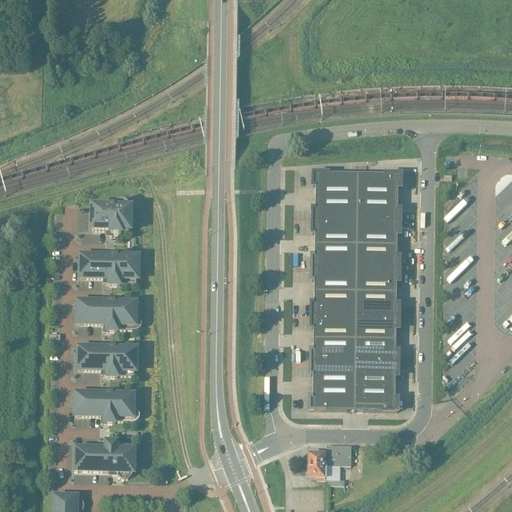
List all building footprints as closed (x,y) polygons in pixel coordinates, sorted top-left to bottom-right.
[(357,201),(357,177),(327,177),(327,176),(312,176),(312,189),(313,189),(313,188),(315,188),(314,201),(357,201)] [(357,201),(397,202),(397,190),(399,190),(400,190),(400,177),(386,177),(357,177),(357,201)] [(357,225),(357,201),(314,201),(314,212),(313,212),(313,211),(312,211),(312,224),(357,225)] [(397,213),(397,202),(357,201),(357,225),(399,225),(399,213),(397,213)] [(114,208),(114,209),(107,209),(107,211),(94,210),(94,209),(90,209),(90,224),(91,224),(91,229),(92,229),(92,233),(110,233),(110,236),(112,236),(113,236),(113,237),(118,237),(118,236),(119,236),(120,236),(120,234),(128,234),(128,229),(129,229),(129,228),(130,228),(130,227),(129,227),(130,218),(130,217),(130,216),(128,216),(128,211),(128,210),(128,209),(128,208),(127,207),(127,206),(126,205),(125,205),(124,204),(123,204),(122,203),(121,203),(120,203),(119,204),(118,204),(117,205),(116,205),(115,206),(114,208)] [(357,248),(357,225),(312,224),(311,236),(312,236),(314,236),(314,247),(357,248)] [(399,237),(399,225),(357,225),(357,248),(396,248),(397,237),(398,237),(399,237)] [(356,272),(357,248),(314,247),(314,259),(312,259),(311,259),(311,271),(356,272)] [(396,260),(396,248),(357,248),(356,272),(399,273),(399,260),(398,260),(396,260)] [(136,263),(136,259),(117,259),(117,257),(110,256),(110,258),(82,258),(82,257),(78,257),(78,271),(79,271),(79,276),(81,276),(80,280),(109,281),(109,287),(110,287),(110,288),(112,288),(116,288),(118,288),(118,287),(119,287),(119,286),(135,286),(136,277),(137,277),(137,276),(138,276),(138,275),(137,275),(137,266),(138,266),(138,265),(137,265),(137,264),(136,263)] [(356,295),(356,272),(311,271),(311,283),(312,283),(313,283),(313,295),(356,295)] [(398,284),(399,273),(356,272),(356,295),(396,296),(396,284),(398,284)] [(356,319),(356,295),(313,295),(313,306),(311,306),(310,318),(356,319)] [(396,307),(396,296),(356,295),(356,319),(398,320),(398,307),(397,307),(396,307)] [(136,320),(135,319),(135,309),(133,309),(133,305),(114,305),(114,303),(107,302),(107,304),(78,304),(78,308),(77,308),(77,309),(76,309),(76,310),(77,310),(77,320),(76,320),(77,321),(77,322),(78,322),(78,326),(107,327),(106,333),(108,333),(108,334),(109,334),(114,334),(115,334),(115,333),(116,333),(116,332),(134,332),(136,332),(138,332),(139,331),(139,330),(140,329),(141,328),(141,327),(141,325),(141,324),(140,323),(140,322),(139,322),(139,321),(138,320),(137,320),(136,320)] [(355,343),(356,319),(310,318),(310,330),(311,330),(313,330),(313,342),(355,343)] [(398,332),(398,320),(356,319),(355,343),(395,343),(395,331),(397,331),(397,332),(398,332)] [(355,366),(355,343),(313,342),(312,353),(311,353),(310,353),(310,366),(355,366)] [(395,355),(395,343),(355,343),(355,366),(397,367),(398,354),(397,354),(397,355),(395,355)] [(110,380),(114,380),(116,380),(116,379),(117,379),(117,378),(133,378),(134,369),(135,369),(135,368),(136,368),(136,367),(135,367),(135,358),(136,358),(136,357),(135,357),(135,356),(134,355),(134,351),(115,351),(115,349),(108,348),(108,350),(80,350),(80,349),(76,349),(76,363),(77,363),(77,368),(79,368),(78,372),(107,373),(107,379),(108,379),(108,380),(110,380)] [(355,390),(355,366),(310,366),(310,378),(310,377),(312,377),(312,389),(355,390)] [(397,379),(397,367),(355,366),(355,390),(395,390),(395,378),(396,378),(396,379),(397,379)] [(354,413),(355,390),(312,389),(312,401),(310,401),(310,400),(309,400),(309,413),(323,413),(354,413)] [(394,402),(395,390),(355,390),(354,413),(382,414),(397,414),(397,401),(396,401),(396,402),(394,402)] [(133,411),(132,411),(133,401),(131,401),(131,397),(112,396),(112,394),(105,394),(105,396),(76,396),(76,400),(75,400),(75,401),(74,401),(74,402),(75,402),(75,412),(74,412),(75,413),(75,414),(76,414),(76,418),(105,419),(104,425),(106,425),(106,426),(107,426),(112,426),(113,426),(113,425),(114,425),(114,424),(132,424),(133,424),(135,424),(136,424),(136,423),(137,423),(138,422),(138,421),(139,420),(139,419),(139,418),(139,417),(139,416),(138,415),(138,414),(137,413),(136,413),(136,412),(134,412),(133,411)] [(131,477),(131,474),(131,470),(133,470),(133,469),(133,468),(133,458),(134,458),(133,458),(133,456),(132,456),(132,447),(116,447),(116,445),(114,445),(113,445),(113,444),(108,444),(108,445),(107,445),(106,445),(106,451),(77,451),(77,455),(75,455),(75,459),(74,459),(74,474),(77,474),(77,473),(110,474),(110,472),(116,473),(116,474),(116,475),(117,477),(118,479),(119,480),(121,481),(123,482),(124,482),(126,482),(127,481),(128,480),(129,479),(130,479),(130,478),(131,477)] [(306,467),(350,467),(351,449),(326,448),(326,456),(308,456),(308,461),(306,462),(306,467)] [(350,469),(350,467),(306,467),(306,474),(308,475),(308,480),(316,480),(316,483),(326,483),(326,468),(350,469)] [(78,501),(76,501),(72,501),(72,499),(70,499),(69,499),(60,499),(60,498),(59,498),(59,499),(58,499),(58,500),(53,500),(53,511),(82,511),(83,511),(83,510),(83,509),(83,508),(83,507),(83,506),(83,505),(82,504),(81,503),(80,502),(79,501),(78,501)]
